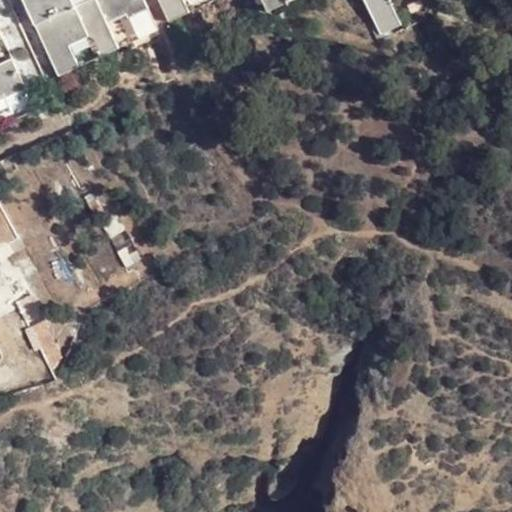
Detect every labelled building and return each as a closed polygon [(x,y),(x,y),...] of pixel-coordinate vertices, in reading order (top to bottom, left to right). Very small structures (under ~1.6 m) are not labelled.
[(23,0),(55,70),(119,41),(109,19),(129,10),(131,15),(146,8),(142,0),(23,0)] [(161,0),(171,21),(195,10),(191,0),(161,0)] [(354,0),(366,28),(388,19),(380,0),(354,0)] [(0,95),(4,94),(6,100),(25,92),(11,60),(0,64),(0,38),(2,38),(0,34),(0,95)] [(47,319),(27,327),(43,366),(63,358),(47,319)]
